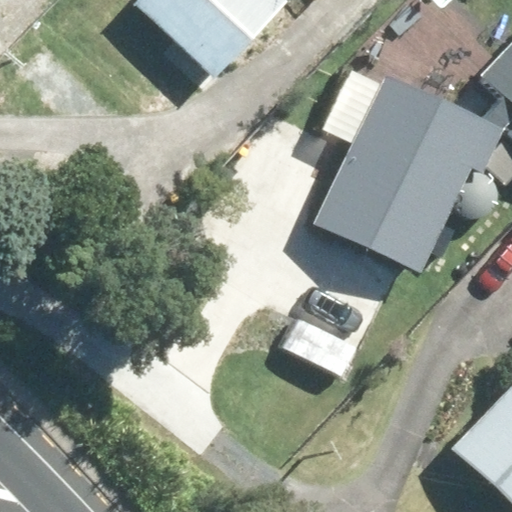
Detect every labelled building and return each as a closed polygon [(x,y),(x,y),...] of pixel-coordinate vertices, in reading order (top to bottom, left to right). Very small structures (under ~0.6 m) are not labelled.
[(134,0),(130,5),(208,79),(283,0),(134,0)] [(511,32),(469,76),(511,118),(511,125),(500,138),(511,150),(511,32)] [(347,151),(311,227),(415,276),(485,127),(345,59),(310,134),(347,151)] [(281,136),(258,179),(285,194),(308,151),(281,136)] [(511,380),(449,448),(511,507),(511,380)]
